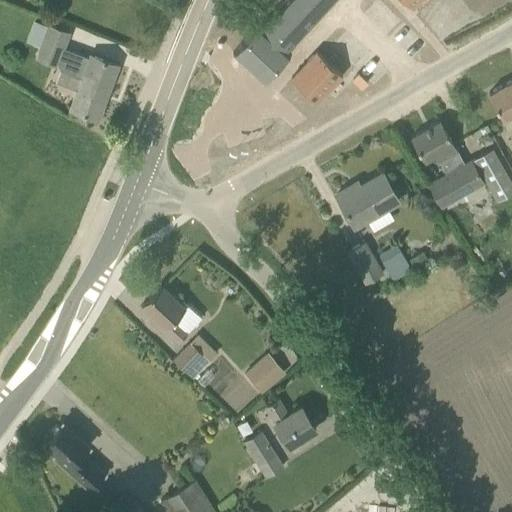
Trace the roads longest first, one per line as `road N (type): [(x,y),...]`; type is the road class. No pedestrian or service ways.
road 1 (unclassified): [(420,511),(294,310),(195,208)]
road 2 (unclassified): [(195,208),(511,32)]
road 3 (secondary): [(0,421),(41,370),(134,183)]
road 4 (secondary): [(134,183),(213,0)]
